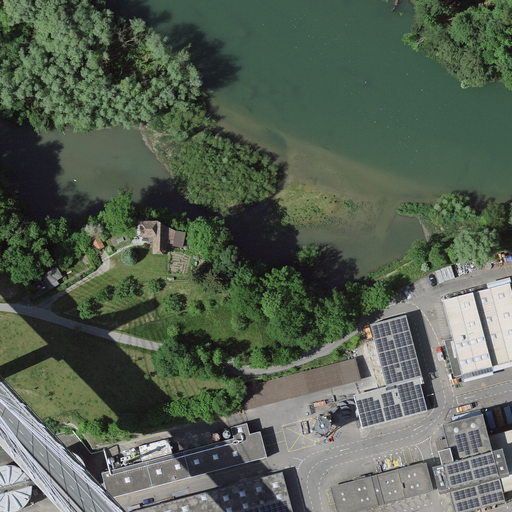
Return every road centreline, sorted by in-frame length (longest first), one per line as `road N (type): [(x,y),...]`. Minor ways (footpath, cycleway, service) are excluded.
road 1 (residential): [(0,307),(255,371),(312,355),(359,324)]
road 2 (primary): [(0,397),(104,511)]
